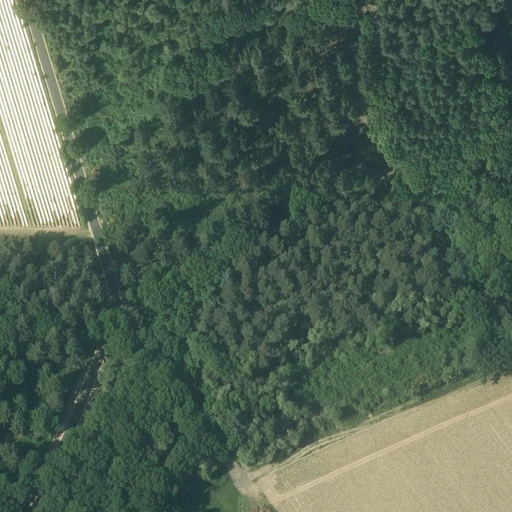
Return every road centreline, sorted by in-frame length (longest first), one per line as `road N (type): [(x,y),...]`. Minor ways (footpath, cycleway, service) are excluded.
road 1 (track): [(26,0),(117,290),(93,380),(40,511)]
road 2 (track): [(117,309),(347,188),(511,117)]
